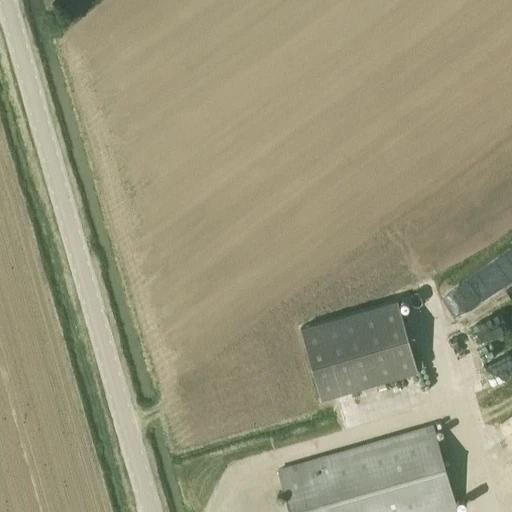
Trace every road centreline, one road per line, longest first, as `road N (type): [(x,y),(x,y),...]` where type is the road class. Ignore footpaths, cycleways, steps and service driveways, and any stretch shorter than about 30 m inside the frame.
road 1 (unclassified): [(148,511),(3,0)]
road 2 (unknown): [(221,511),(244,454),(445,389)]
